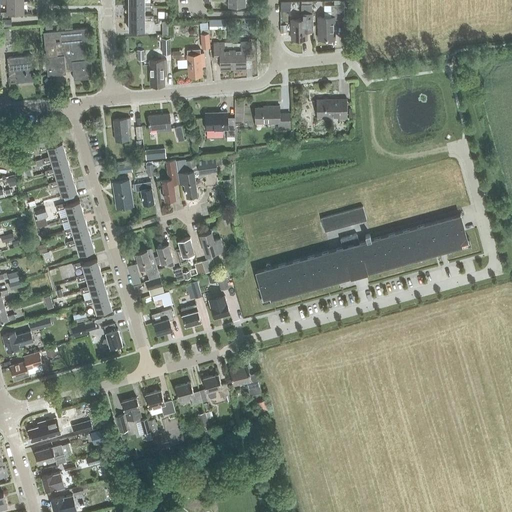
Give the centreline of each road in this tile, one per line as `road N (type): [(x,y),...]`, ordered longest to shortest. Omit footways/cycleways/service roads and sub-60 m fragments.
road 1 (residential): [(148,374),(496,269),(462,145)]
road 2 (residential): [(114,100),(259,84),(276,65)]
road 3 (residential): [(5,415),(148,374)]
road 4 (residential): [(148,374),(109,234)]
road 5 (residential): [(109,234),(69,104)]
